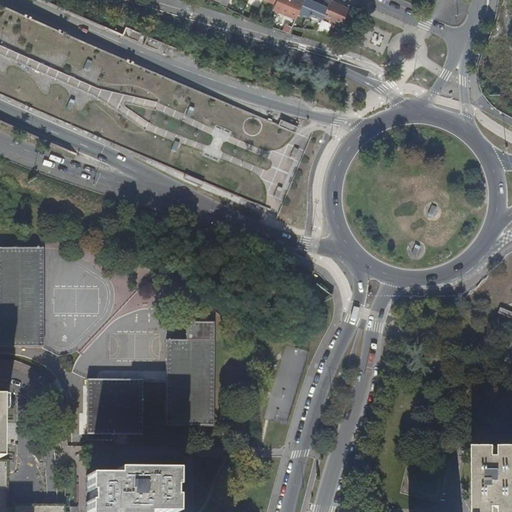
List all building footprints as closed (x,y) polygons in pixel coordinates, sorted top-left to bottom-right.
[(221,0),(219,5),(226,8),(229,0),(221,0)] [(302,2),(297,0),(275,0),(274,4),(272,9),(271,11),(294,21),(297,13),(302,2)] [(310,14),(322,19),(322,18),(323,16),(325,10),(327,7),(310,0),(302,0),(302,2),(297,13),(308,18),(310,14)] [(345,6),(331,0),(329,0),(327,7),(325,10),(323,16),(340,23),(347,9),(344,8),(345,6)] [(340,23),(323,16),(322,18),(339,26),(340,23)] [(332,24),(322,20),(321,20),(317,31),(328,33),(332,24)] [(126,29),(123,37),(139,44),(142,36),(126,29)] [(371,34),(371,44),(381,44),(382,35),(371,34)] [(146,38),(143,45),(158,52),(162,44),(146,38)] [(92,62),(88,60),(83,69),(88,71),(92,62)] [(75,101),(71,99),(66,109),(71,111),(75,101)] [(195,108),(190,106),(186,116),(190,118),(195,108)] [(280,119),(277,127),(296,134),(299,127),(280,119)] [(180,143),(175,141),(171,150),(175,152),(180,143)] [(299,150),(295,147),(290,157),(295,159),(299,150)] [(282,189),(278,187),(273,196),(278,199),(282,189)] [(0,248),(0,347),(43,348),(42,249),(0,248)] [(501,312),(511,316),(511,309),(503,306),(501,312)] [(215,426),(217,324),(188,324),(188,340),(169,341),(168,427),(215,426)] [(90,380),(89,435),(144,436),(145,381),(90,380)] [(284,419),(286,407),(269,403),(266,415),(284,419)] [(500,462),(500,451),(481,451),(479,511),(511,511),(511,451),(506,451),(506,462),(500,462)] [(62,511),(62,509),(54,509),(9,509),(9,463),(0,462),(0,511),(62,511)] [(174,511),(175,499),(172,499),(172,489),(175,489),(175,472),(116,472),(116,477),(88,477),(87,493),(90,493),(90,504),(87,504),(86,511),(174,511)]
